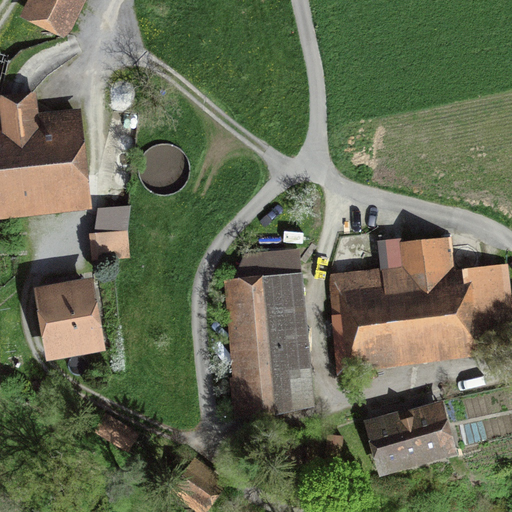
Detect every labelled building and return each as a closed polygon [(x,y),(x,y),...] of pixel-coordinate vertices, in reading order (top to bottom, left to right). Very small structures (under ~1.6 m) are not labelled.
[(63,34),(80,0),(20,0),(15,11),(63,34)] [(0,203),(79,195),(71,116),(34,120),(32,100),(0,102),(0,203)] [(125,217),(94,218),(95,258),(126,258),(125,217)] [(438,280),(432,232),(395,235),(400,285),(337,291),(345,364),(473,351),(511,347),(511,319),(507,275),(438,280)] [(310,401),(298,251),(243,258),(231,286),(243,408),(310,401)] [(53,353),(98,345),(88,290),(43,298),(53,353)] [(437,411),(373,429),(384,470),(448,453),(437,411)] [(134,434),(107,419),(99,432),(126,447),(134,434)] [(219,485),(193,465),(178,485),(203,504),(219,485)]
